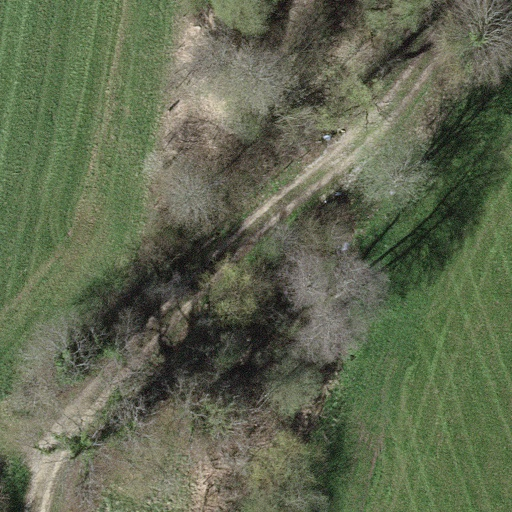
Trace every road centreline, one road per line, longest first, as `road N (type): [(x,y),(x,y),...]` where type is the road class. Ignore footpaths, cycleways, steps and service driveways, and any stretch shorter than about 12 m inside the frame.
road 1 (track): [(44,511),(55,456),(78,419),(268,207),(355,142),(465,0)]
road 2 (track): [(321,511),(476,0)]
road 3 (track): [(0,402),(96,298),(144,187),(173,0)]
